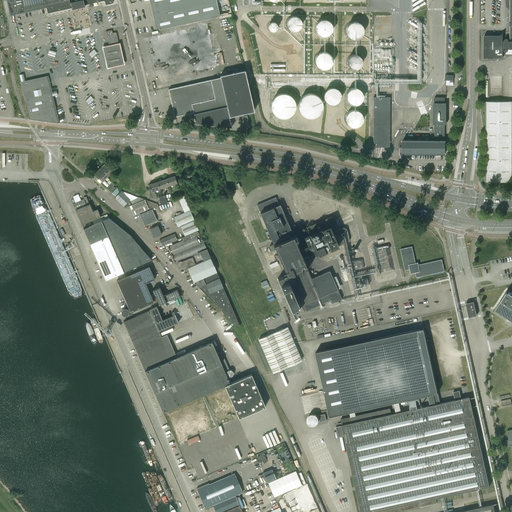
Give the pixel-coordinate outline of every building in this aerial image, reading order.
[(6,0),(10,16),(46,7),(48,13),(72,8),(72,9),(73,9),(78,8),(84,6),(84,7),(85,6),(85,5),(104,0),(105,5),(113,3),(112,0),(6,0)] [(152,0),(159,30),(190,23),(220,16),(216,0),(152,0)] [(484,36),(484,58),(485,58),(503,58),(503,49),(504,49),(504,50),(504,51),(505,51),(505,52),(506,52),(507,52),(507,51),(508,51),(508,50),(508,49),(511,48),(511,101),(486,101),(485,152),(485,182),(498,182),(501,182),(511,182),(511,181),(511,0),(505,0),(506,1),(506,2),(506,3),(506,4),(506,5),(506,6),(507,7),(510,7),(510,33),(510,41),(508,41),(508,40),(508,39),(507,39),(507,38),(506,38),(505,38),(505,39),(504,39),(504,40),(504,41),(503,41),(503,33),(502,33),(502,36),(501,36),(501,34),(499,36),(484,36)] [(298,29),(300,27),(301,25),(301,22),(300,20),(298,18),(296,17),(293,16),(291,17),(289,18),(287,20),(286,23),(286,25),(287,28),(289,29),(291,31),(294,31),(296,31),(298,29)] [(333,29),(333,28),(333,27),(332,25),(331,24),(330,23),(329,22),(328,21),(325,20),(323,20),(322,21),(320,21),(319,22),(318,24),(317,25),(317,27),(316,28),(316,30),(317,31),(317,33),(318,34),(320,35),(321,36),(323,36),(324,37),(326,36),(328,36),(329,35),(330,34),(331,33),(332,31),(332,30),(333,29)] [(276,28),(277,27),(276,25),(275,23),(273,22),(272,22),(270,23),(269,24),(268,26),(268,28),(270,30),(271,30),(273,31),(275,30),(276,28)] [(361,35),(362,33),(363,30),(362,27),(361,25),(359,23),(356,22),(353,22),(351,23),(349,25),(347,27),(347,30),(347,33),(349,35),(351,37),(353,38),(356,38),(359,37),(361,35)] [(112,30),(106,32),(107,37),(109,43),(118,41),(116,33),(112,34),(112,30)] [(123,65),(119,44),(102,48),(106,69),(123,65)] [(327,68),(329,66),(331,63),(331,60),(330,58),(329,55),(327,54),(324,53),(321,53),(319,54),(317,56),(315,59),(315,61),(316,64),(317,66),(319,68),(322,69),(325,69),(327,68)] [(357,68),(359,67),(361,64),(361,62),(360,59),(359,57),(356,56),(354,55),(351,56),(349,58),(348,60),(347,63),(348,65),(350,67),(352,69),(355,69),(357,68)] [(229,117),(254,111),(245,70),(220,76),(221,77),(168,89),(175,117),(193,112),(196,123),(231,127),(229,117)] [(48,76),(21,82),(29,119),(59,123),(48,76)] [(339,100),(340,97),(340,94),(339,92),(337,90),(334,89),(332,88),(329,89),(327,90),(325,93),(324,95),(325,98),(326,100),(328,102),(330,104),(333,104),(335,103),(338,102),(339,100)] [(347,93),(346,96),(347,98),(348,101),(350,102),(353,103),(356,103),(358,102),(360,100),(362,98),(362,95),(361,93),(360,90),(358,89),(355,88),(353,88),(350,89),(348,91),(347,93)] [(288,116),(291,114),(293,111),(294,108),(294,105),(294,102),(292,99),(290,97),(287,95),(284,94),(281,95),(278,96),(275,97),(273,100),(272,103),(272,106),(272,109),(274,112),(276,115),(279,116),(282,117),(285,117),(288,116)] [(319,113),(321,111),(322,108),(322,104),(321,101),(320,98),(317,96),(314,94),(311,94),(308,94),(305,95),(302,97),(300,100),(299,103),(299,107),(300,110),(301,113),(304,115),(307,116),(310,117),(313,117),(316,116),(319,113)] [(373,125),(373,147),(389,147),(390,147),(390,125),(390,97),(373,97),(373,125)] [(434,141),(445,141),(445,103),(445,97),(434,97),(433,100),(434,100),(434,103),(434,141)] [(361,123),(362,120),(362,117),(361,115),(360,113),(357,111),(355,111),(352,111),(349,112),(348,114),(347,117),(347,119),(347,122),(349,124),(351,126),(354,126),(357,126),(359,125),(361,123)] [(445,141),(434,141),(402,141),(402,148),(402,154),(445,154),(445,141)] [(107,177),(113,171),(105,163),(101,167),(104,170),(102,172),(104,174),(104,173),(107,176),(107,177)] [(102,182),(107,177),(107,176),(104,173),(104,174),(102,172),(104,170),(101,167),(95,173),(102,182)] [(175,176),(166,179),(169,186),(174,184),(175,186),(177,190),(179,189),(178,185),(177,183),(175,176)] [(168,186),(169,186),(166,179),(157,182),(160,189),(166,187),(168,193),(170,192),(168,186)] [(106,188),(111,193),(115,188),(113,186),(115,185),(112,182),(106,188)] [(154,190),(160,189),(157,182),(148,185),(153,199),(157,198),(154,190)] [(117,187),(112,193),(115,196),(120,191),(117,187)] [(121,191),(116,197),(115,198),(124,206),(130,200),(131,201),(139,197),(124,192),(123,193),(121,191)] [(75,203),(73,204),(75,210),(77,215),(79,219),(82,225),(92,220),(101,217),(97,209),(93,211),(90,204),(86,205),(89,204),(86,197),(83,198),(84,199),(81,200),(78,194),(75,195),(73,197),(74,200),(75,203)] [(262,203),(257,205),(260,213),(273,244),(273,245),(269,246),(272,252),(276,250),(278,255),(274,256),(276,261),(280,260),(286,275),(278,279),(294,316),(297,315),(294,309),(301,306),(303,311),(306,310),(306,311),(321,304),(331,300),(332,303),(342,299),(338,290),(329,271),(311,278),(306,267),(307,267),(310,265),(306,256),(303,258),(301,254),(300,250),(293,235),(280,204),(279,205),(275,197),(262,202),(262,203)] [(132,205),(130,206),(133,215),(134,215),(139,213),(139,214),(152,209),(158,206),(157,204),(146,200),(145,200),(132,205)] [(139,214),(142,220),(144,226),(148,224),(157,220),(154,214),(152,209),(139,214)] [(184,212),(173,217),(178,228),(180,226),(184,236),(197,231),(199,230),(195,221),(194,219),(191,212),(190,210),(184,212)] [(101,217),(92,220),(94,224),(101,221),(108,218),(107,214),(101,217)] [(308,247),(300,250),(301,254),(310,250),(310,252),(314,256),(318,254),(338,246),(349,241),(347,230),(346,229),(346,228),(345,228),(344,228),(343,228),(342,228),(341,228),(332,232),(331,229),(337,227),(332,216),(306,227),(309,234),(304,236),(308,247)] [(88,227),(83,229),(89,241),(90,244),(108,236),(123,272),(151,260),(131,236),(109,218),(108,218),(101,221),(94,224),(88,227)] [(162,234),(160,230),(158,225),(150,229),(154,238),(162,234)] [(193,254),(206,248),(204,242),(202,237),(198,239),(197,237),(199,236),(199,234),(198,232),(197,231),(184,236),(182,238),(183,240),(168,246),(175,262),(193,254)] [(162,246),(171,242),(177,240),(174,234),(159,241),(162,246)] [(108,236),(90,244),(105,280),(123,272),(108,236)] [(412,246),(400,249),(405,270),(409,269),(410,272),(413,273),(415,273),(416,277),(444,271),(442,260),(418,265),(418,262),(415,263),(412,246)] [(188,268),(194,281),(216,271),(210,258),(206,248),(193,254),(194,256),(181,261),(177,262),(179,267),(182,266),(184,269),(188,268)] [(116,281),(129,309),(127,310),(126,309),(125,309),(124,309),(123,310),(122,311),(122,312),(122,313),(123,314),(124,315),(125,315),(126,315),(127,314),(128,313),(128,312),(130,312),(154,302),(145,283),(154,279),(149,266),(116,281)] [(223,287),(216,271),(194,281),(194,282),(193,282),(198,287),(235,325),(240,326),(223,287)] [(160,287),(152,290),(159,305),(161,304),(180,296),(177,290),(163,296),(160,287)] [(511,292),(510,293),(507,291),(495,309),(511,320),(511,292)] [(474,301),(466,303),(469,317),(477,316),(474,301)] [(123,322),(135,348),(152,388),(154,393),(163,412),(224,386),(230,383),(224,371),(214,349),(212,342),(177,357),(167,334),(161,337),(159,331),(178,323),(173,311),(171,312),(172,316),(162,320),(156,306),(149,309),(150,310),(133,318),(123,322)] [(287,327),(259,339),(273,373),(301,361),(294,344),(287,327)] [(316,352),(324,391),(330,416),(438,393),(424,328),(316,352)] [(229,369),(228,369),(222,354),(219,347),(214,349),(224,371),(229,369)] [(230,383),(224,386),(239,418),(265,407),(251,374),(230,383)] [(341,419),(342,425),(336,427),(338,437),(345,436),(346,444),(361,511),(372,511),(381,510),(381,511),(394,511),(437,503),(435,498),(489,486),(469,397),(461,399),(460,391),(453,392),(455,400),(420,408),(419,399),(408,402),(410,410),(391,414),(390,408),(341,419)] [(318,416),(320,422),(326,421),(325,414),(318,416)] [(148,450),(156,468),(159,467),(152,448),(148,450)] [(267,482),(276,478),(272,469),(263,473),(267,482)] [(156,474),(170,507),(176,505),(162,471),(156,474)] [(208,483),(197,488),(205,508),(242,492),(234,473),(209,484),(208,483)] [(205,509),(206,511),(242,511),(236,496),(205,509)]
